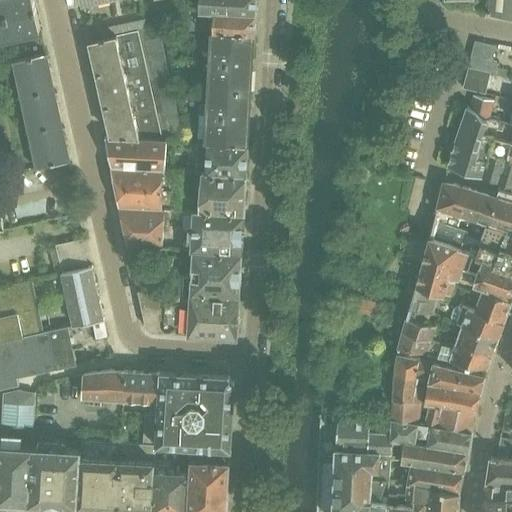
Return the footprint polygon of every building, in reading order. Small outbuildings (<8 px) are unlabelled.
[(35,0),(0,0),(0,35),(41,27),(35,0)] [(200,0),(200,8),(215,9),(257,12),(257,0),(200,0)] [(511,15),(511,0),(489,0),(489,11),(511,15)] [(215,9),(214,30),(254,32),(256,32),(257,12),(215,9)] [(144,18),(89,30),(91,39),(146,27),(144,18)] [(146,27),(91,39),(92,42),(114,135),(167,139),(168,139),(174,139),(174,137),(150,38),(147,27),(146,27)] [(254,32),(214,30),(211,86),(251,88),(254,32)] [(162,35),(150,38),(174,137),(186,135),(162,35)] [(485,42),(475,39),(469,63),(491,69),(496,44),(485,42)] [(16,58),(22,85),(52,78),(47,52),(16,58)] [(486,92),(491,69),(469,63),(463,87),(486,92)] [(52,78),(22,85),(30,125),(61,118),(52,78)] [(251,88),(211,86),(207,141),(209,141),(247,143),(251,88)] [(488,118),(489,118),(495,99),(473,93),(469,106),(479,110),(488,118)] [(484,174),(490,153),(484,151),(488,136),(494,138),(495,134),(486,131),(490,118),(489,118),(488,118),(479,110),(469,106),(469,105),(449,163),(484,174)] [(61,118),(30,125),(39,166),(70,159),(61,118)] [(114,135),(106,135),(111,164),(112,165),(166,168),(167,139),(114,135)] [(204,156),(203,171),(248,174),(250,143),(247,143),(209,141),(208,156),(204,156)] [(491,149),(490,153),(484,174),(511,182),(511,155),(506,154),(491,149)] [(112,165),(111,164),(116,186),(162,189),(163,188),(178,189),(179,170),(166,169),(166,168),(112,165)] [(245,212),(248,174),(203,171),(200,209),(245,212)] [(471,187),(458,183),(444,179),(437,204),(451,209),(464,213),(471,187)] [(162,189),(116,186),(120,205),(166,207),(177,208),(178,189),(163,188),(162,189)] [(471,187),(464,213),(490,222),(499,195),(471,187)] [(511,198),(499,195),(490,222),(511,230),(511,198)] [(437,204),(433,220),(458,228),(460,222),(490,233),(487,244),(499,248),(500,245),(511,249),(511,230),(490,222),(464,213),(451,209),(437,204)] [(166,207),(163,207),(120,205),(129,245),(145,246),(164,247),(166,207)] [(200,209),(184,208),(183,229),(194,229),(193,248),(195,248),(195,249),(243,252),(245,212),(200,209)] [(37,215),(40,230),(78,224),(75,209),(37,215)] [(429,234),(430,234),(511,265),(511,249),(500,245),(499,248),(487,244),(474,240),(465,239),(467,231),(458,228),(433,220),(429,234)] [(483,287),(511,296),(511,265),(430,234),(417,283),(451,296),(454,287),(447,285),(451,276),(484,285),(483,287)] [(88,265),(82,239),(57,244),(63,270),(88,265)] [(195,249),(192,292),(240,296),(243,252),(195,249)] [(137,284),(149,281),(144,256),(132,259),(137,284)] [(88,265),(63,270),(74,325),(93,321),(104,319),(93,264),(88,265)] [(69,325),(40,331),(29,279),(0,285),(0,340),(69,326),(69,325)] [(417,283),(413,295),(437,303),(440,292),(426,287),(417,283)] [(475,308),(505,319),(511,300),(511,296),(483,287),(475,308)] [(192,292),(139,289),(146,323),(147,326),(149,328),(151,330),(155,331),(237,336),(240,296),(192,292)] [(437,303),(413,295),(410,305),(434,313),(437,303)] [(362,299),(359,311),(380,315),(382,303),(362,299)] [(505,319),(475,308),(469,307),(467,313),(456,309),(453,319),(463,323),(499,335),(505,319)] [(399,345),(398,351),(401,351),(402,348),(415,350),(424,352),(424,351),(428,352),(433,336),(438,323),(408,315),(399,345)] [(108,335),(104,319),(93,321),(97,337),(108,335)] [(463,323),(457,340),(493,352),(499,335),(463,323)] [(69,326),(0,340),(0,387),(20,384),(18,375),(57,367),(77,363),(69,326)] [(433,336),(428,352),(488,366),(493,352),(457,340),(456,343),(433,336)] [(401,351),(398,351),(396,361),(395,372),(417,376),(419,354),(414,353),(401,351)] [(438,360),(419,354),(417,376),(413,398),(428,401),(432,379),(438,360)] [(432,379),(482,389),(486,373),(438,360),(432,379)] [(85,371),(83,396),(123,399),(125,367),(113,367),(85,371)] [(125,367),(123,399),(158,401),(160,371),(161,369),(125,367)] [(157,413),(157,452),(193,453),(193,456),(230,458),(235,381),(229,375),(160,371),(158,401),(157,413)] [(417,376),(395,372),(394,395),(413,398),(417,376)] [(79,373),(29,375),(29,389),(80,386),(79,373)] [(477,409),(482,389),(432,379),(428,401),(477,409)] [(376,394),(383,394),(384,382),(377,382),(376,394)] [(0,475),(0,498),(31,500),(32,480),(33,444),(36,391),(20,388),(4,391),(1,442),(0,475)] [(389,411),(388,421),(392,421),(393,416),(473,430),(477,411),(477,409),(428,401),(413,398),(394,395),(393,411),(389,411)] [(121,441),(118,505),(154,507),(157,452),(157,413),(146,412),(145,442),(121,441)] [(371,415),(339,413),(337,447),(391,450),(392,430),(370,428),(371,415)] [(428,442),(469,449),(473,430),(393,416),(392,421),(392,430),(392,436),(409,439),(417,440),(418,433),(429,435),(428,442)] [(81,448),(79,503),(118,505),(121,441),(82,439),(81,448)] [(409,439),(406,460),(411,461),(421,462),(464,469),(469,449),(428,442),(417,440),(409,439)] [(500,439),(497,456),(507,456),(510,441),(500,439)] [(32,480),(31,500),(79,503),(81,448),(33,444),(32,480)] [(389,479),(391,450),(337,447),(333,511),(387,511),(388,502),(372,499),(373,478),(389,479)] [(157,452),(154,507),(189,509),(193,456),(193,453),(157,452)] [(490,455),(487,482),(510,482),(511,482),(511,456),(507,456),(497,456),(490,455)] [(193,456),(189,509),(228,511),(231,458),(230,458),(193,456)] [(460,489),(464,469),(421,462),(418,482),(460,489)] [(459,501),(460,489),(418,482),(415,497),(432,499),(459,501)] [(511,511),(511,482),(510,482),(487,482),(485,496),(485,511),(511,511)] [(388,502),(387,511),(410,511),(411,510),(406,510),(406,503),(399,502),(400,495),(389,494),(389,502),(388,502)] [(406,503),(406,510),(411,510),(410,511),(430,511),(432,499),(415,497),(415,504),(406,503)] [(457,511),(459,501),(432,499),(430,511),(457,511)]
